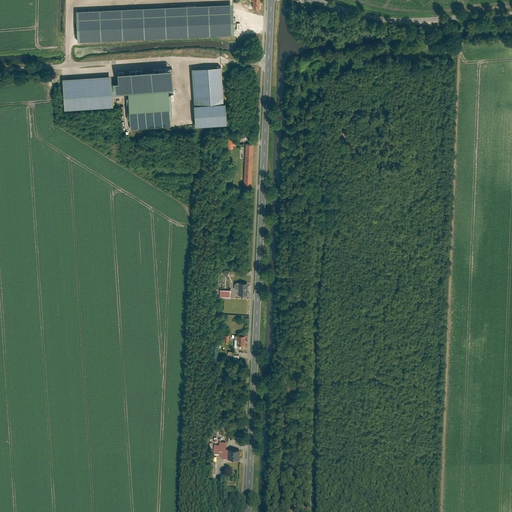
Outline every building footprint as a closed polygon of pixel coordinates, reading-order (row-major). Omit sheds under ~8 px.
[(256,10),(256,8),(262,9),(262,0),(252,0),(253,4),(250,4),(250,10),(256,10)] [(78,11),(79,41),(126,40),(126,35),(124,35),(124,29),(128,29),(128,25),(132,25),(132,20),(113,20),(112,13),(111,13),(111,9),(78,11)] [(193,16),(166,18),(166,27),(193,24),(193,16)] [(160,18),(135,20),(135,28),(160,27),(160,18)] [(230,124),(225,66),(195,69),(200,127),(230,124)] [(65,79),(68,109),(117,104),(113,74),(65,79)] [(171,90),(131,94),(134,130),(174,126),(171,90)] [(238,138),(229,138),(228,148),(235,148),(235,145),(237,145),(238,138)] [(255,145),(247,144),(245,185),(252,185),(255,145)] [(240,294),(249,294),(250,282),(237,282),(237,291),(240,291),(240,294)] [(239,335),(239,336),(237,336),(236,349),(239,349),(246,349),(246,345),(247,345),(247,335),(239,335)] [(220,441),(220,444),(215,444),(214,455),(224,455),(224,458),(229,458),(229,449),(227,449),(227,441),(220,441)] [(229,459),(241,459),(242,449),(229,449),(229,458),(229,459)]
